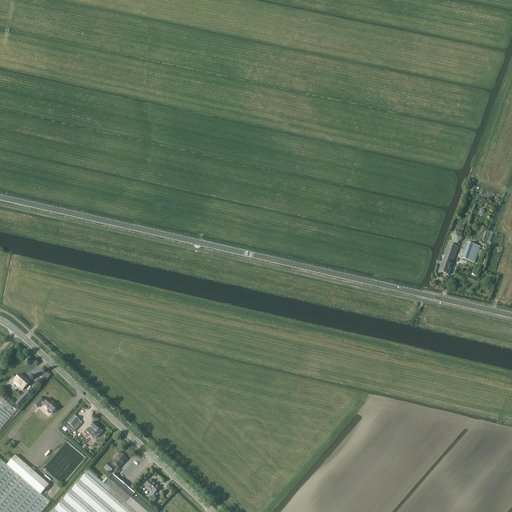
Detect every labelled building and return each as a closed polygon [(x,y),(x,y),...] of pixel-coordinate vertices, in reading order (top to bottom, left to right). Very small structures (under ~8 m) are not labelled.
[(458,243),(462,239),(461,233),(456,231),(451,235),(452,241),(458,243)] [(450,240),(449,244),(443,262),(438,260),(437,264),(441,265),(439,272),(448,276),(460,244),(450,240)] [(467,243),(462,259),(475,263),(478,254),(481,256),(482,253),(482,252),(479,251),(479,250),(480,247),(467,243)] [(22,390),(30,381),(26,378),(26,379),(20,374),(14,381),(20,386),(19,387),(22,390)] [(19,407),(25,399),(30,394),(27,391),(15,404),(19,407)] [(0,429),(17,410),(0,395),(0,429)] [(48,399),(44,403),(43,401),(44,401),(40,397),(34,404),(38,407),(41,403),(43,405),(42,405),(48,410),(47,411),(47,412),(48,413),(49,414),(50,414),(51,413),(52,413),(53,412),(54,411),(56,410),(56,409),(57,407),(48,399)] [(74,417),(66,426),(73,432),(77,428),(74,426),(79,421),(74,417)] [(90,427),(86,432),(92,437),(92,438),(94,436),(96,438),(102,432),(99,429),(100,428),(94,422),(89,427),(90,427)] [(119,468),(127,459),(120,453),(112,463),(113,463),(111,465),(109,463),(104,468),(110,473),(114,468),(112,467),(114,464),(119,468)] [(0,511),(41,511),(49,503),(40,495),(49,485),(15,456),(6,466),(0,460),(0,511)] [(135,511),(104,484),(88,471),(76,484),(52,511),(135,511)] [(112,475),(104,484),(135,511),(154,511),(138,497),(136,500),(132,497),(135,494),(112,475)] [(153,495),(160,488),(156,485),(156,486),(150,480),(144,486),(153,495)] [(140,481),(134,489),(136,490),(143,483),(140,481)] [(152,496),(148,500),(152,504),(156,499),(152,496)]
